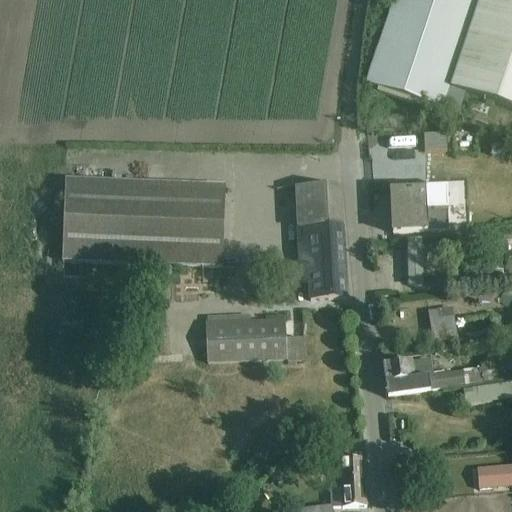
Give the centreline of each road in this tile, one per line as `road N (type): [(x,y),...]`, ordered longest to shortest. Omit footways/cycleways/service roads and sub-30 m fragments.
road 1 (unclassified): [(348,129),(382,511)]
road 2 (unclassified): [(348,129),(361,0)]
